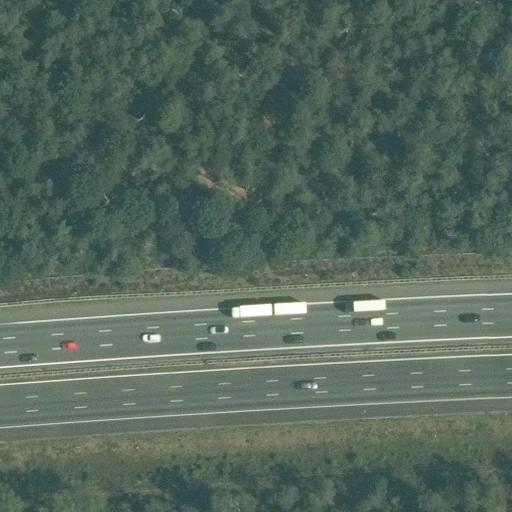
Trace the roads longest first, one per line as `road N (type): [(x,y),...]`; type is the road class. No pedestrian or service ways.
road 1 (motorway): [(511,317),(0,348)]
road 2 (motorway): [(0,407),(511,377)]
road 3 (track): [(0,138),(136,7)]
